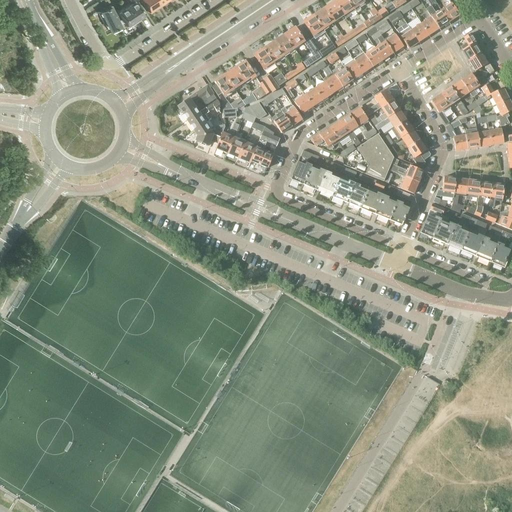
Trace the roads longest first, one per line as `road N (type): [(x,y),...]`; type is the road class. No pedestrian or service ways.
road 1 (residential): [(402,249),(276,193),(306,130),(398,70)]
road 2 (residential): [(395,266),(167,168)]
road 3 (residential): [(68,0),(108,66),(218,0)]
road 4 (residential): [(398,70),(443,153),(402,249)]
